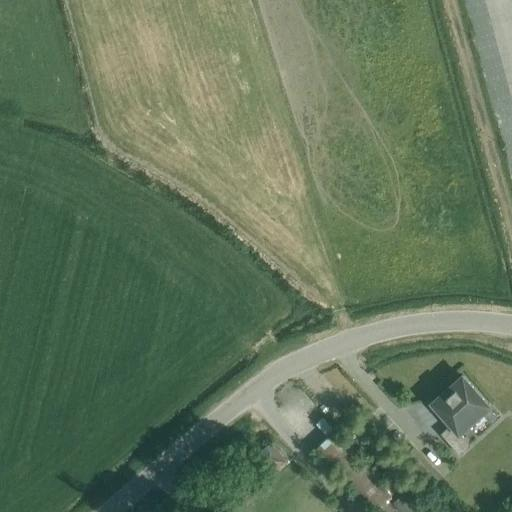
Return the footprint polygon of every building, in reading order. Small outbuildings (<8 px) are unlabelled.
[(511,135),(502,141),(508,153),(511,150),(511,135)] [(462,374),(431,401),(451,424),(440,433),(459,454),(470,444),(459,432),(489,405),(462,374)] [(313,452),(371,511),(374,511),(395,492),(336,429),(313,452)] [(429,469),(420,477),(430,488),(439,480),(429,469)] [(393,501),(395,503),(403,511),(419,511),(420,511),(404,495),(402,493),(393,501)]
